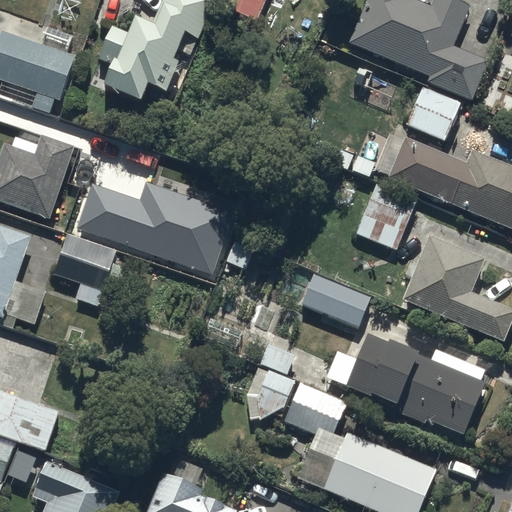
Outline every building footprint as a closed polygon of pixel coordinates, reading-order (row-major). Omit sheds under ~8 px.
[(212,0),(163,0),(154,22),(135,14),(128,32),(113,26),(99,59),(111,64),(103,84),(140,100),(147,84),(167,92),(180,62),(172,59),(185,30),(198,36),(212,0)] [(257,22),(264,0),(223,0),(221,8),(257,22)] [(432,0),(430,6),(416,0),(366,0),(349,43),(429,76),(427,81),(472,100),(489,60),(454,45),(471,6),(455,0),(432,0)] [(74,55),(1,29),(0,31),(0,81),(1,82),(0,85),(0,95),(48,113),(53,99),(58,100),(74,55)] [(406,91),(357,70),(346,96),(394,118),(406,91)] [(459,103),(422,88),(406,125),(443,141),(459,103)] [(72,145),(40,135),(33,153),(3,143),(0,151),(0,201),(48,218),(72,145)] [(511,166),(472,150),(467,163),(405,137),(388,178),(511,228),(511,166)] [(353,155),(322,143),(316,157),(347,169),(353,155)] [(148,157),(117,144),(106,171),(138,184),(141,177),(151,181),(157,168),(145,164),(148,157)] [(374,163),(357,156),(351,170),(369,177),(374,163)] [(356,234),(396,250),(416,201),(376,184),(356,234)] [(30,237),(0,226),(0,316),(2,318),(4,314),(15,281),(30,237)] [(116,252),(67,234),(53,273),(102,290),(106,280),(111,263),(116,252)] [(485,258),(429,235),(402,299),(504,341),(511,321),(511,308),(471,292),(485,258)] [(226,261),(244,268),(252,247),(234,240),(226,261)] [(125,268),(111,263),(106,280),(120,285),(125,268)] [(370,297),(312,274),(300,305),(357,328),(370,297)] [(45,291),(15,281),(4,314),(34,324),(45,291)] [(243,330),(209,318),(203,337),(236,349),(243,330)] [(388,342),(368,333),(346,386),(373,397),(373,396),(397,405),(395,411),(426,424),(427,419),(464,434),(485,382),(417,354),(418,352),(388,339),(388,342)] [(266,347),(259,364),(286,375),(293,358),(266,347)] [(294,382),(268,371),(256,397),(259,420),(283,408),(294,382)] [(346,403),(300,384),(284,421),(330,440),(346,403)] [(58,411),(0,391),(0,434),(44,450),(58,411)] [(417,511),(436,469),(346,432),(323,489),(378,511),(417,511)] [(0,481),(13,446),(0,441),(0,481)] [(110,511),(119,491),(45,460),(31,495),(46,502),(42,511),(110,511)] [(200,489),(159,472),(142,511),(234,511),(235,510),(197,495),(200,489)]
